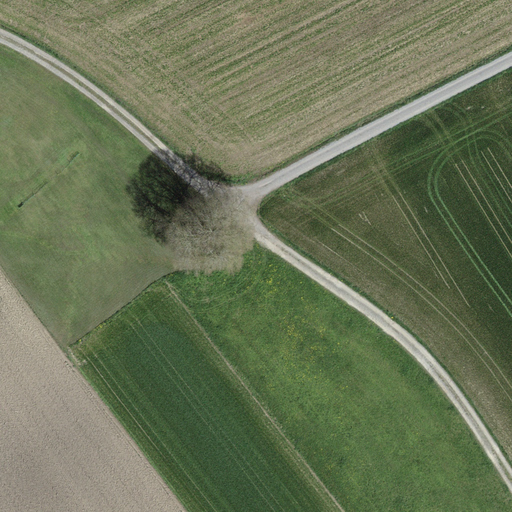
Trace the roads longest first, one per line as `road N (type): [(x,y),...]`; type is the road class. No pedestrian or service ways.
road 1 (track): [(511,62),(224,206),(84,90),(0,38)]
road 2 (track): [(511,486),(417,351),(224,206)]
